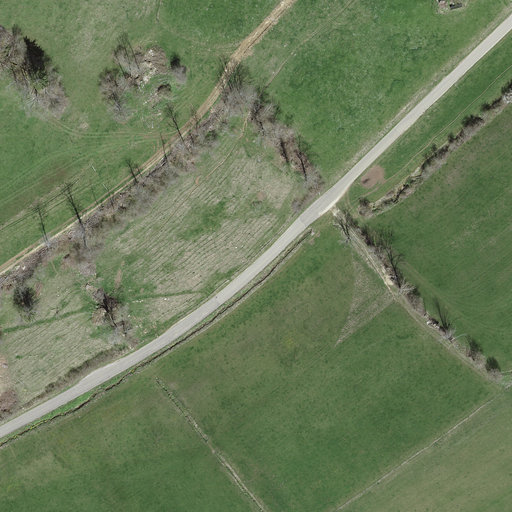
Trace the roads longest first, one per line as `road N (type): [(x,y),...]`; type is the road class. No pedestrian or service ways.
road 1 (unclassified): [(511,21),(248,275),(133,359),(0,432)]
road 2 (track): [(328,198),(411,307),(511,391)]
